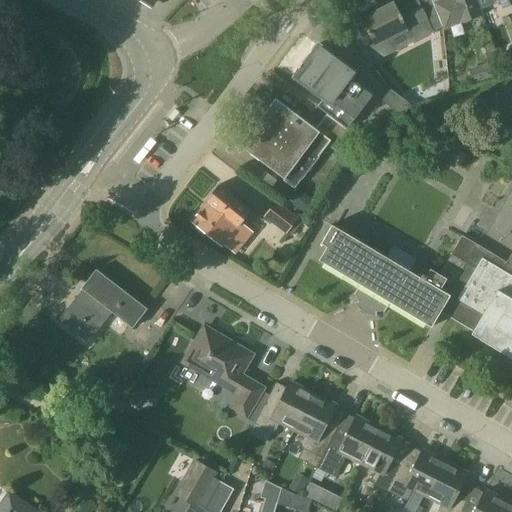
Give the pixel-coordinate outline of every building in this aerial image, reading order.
[(428,20),(417,0),(416,0),(398,10),(394,2),(362,19),(374,43),(404,28),(406,31),(428,20)] [(442,0),(434,3),(444,29),(482,15),(480,10),(478,3),(469,6),(466,0),(442,0)] [(478,3),(480,10),(501,3),(503,9),(511,5),(511,0),(466,0),(469,6),(478,3)] [(316,105),(325,112),(346,128),(371,94),(352,80),(356,74),(315,44),(290,77),(320,99),(316,105)] [(389,107),(379,120),(392,129),(410,104),(389,89),(381,101),(389,107)] [(345,152),(357,136),(346,128),(325,112),(314,127),(274,97),(239,144),(285,179),(283,180),(294,188),(302,178),(303,179),(319,156),(330,141),(345,152)] [(376,151),(392,129),(379,120),(363,141),(376,151)] [(251,230),(241,222),(251,209),(219,183),(205,200),(207,202),(193,219),(222,243),(223,242),(234,251),(251,230)] [(275,203),(263,219),(287,235),(298,220),(275,203)] [(475,270),(487,250),(462,235),(450,254),(438,274),(429,269),(425,276),(420,274),(417,277),(408,271),(416,259),(392,245),(385,257),(331,224),(320,243),(325,246),(317,259),(358,284),(352,294),(353,302),(375,316),(383,312),(388,302),(429,327),(439,311),(448,296),(446,294),(464,263),(475,270)] [(439,311),(471,331),(469,334),(511,360),(511,265),(506,262),(487,250),(475,270),(464,263),(446,294),(448,296),(439,311)] [(111,312),(131,327),(146,308),(95,268),(80,288),(82,289),(58,320),(86,343),(111,312)] [(231,409),(246,417),(263,387),(249,379),(247,382),(238,377),(251,354),(204,326),(183,362),(239,395),(231,409)] [(279,420),(294,428),(311,393),(289,382),(277,405),(266,400),(254,424),(273,433),(279,420)] [(311,393),(294,428),(308,435),(297,458),(316,468),(333,434),(323,429),(335,405),(311,393)] [(343,440),(333,434),(316,468),(335,477),(346,454),(361,462),(378,427),(355,415),(343,440)] [(401,438),(378,427),(361,462),(375,469),(369,481),(387,490),(399,467),(389,462),(401,438)] [(410,473),(399,467),(387,490),(407,500),(412,488),(427,495),(444,460),(422,449),(410,473)] [(216,472),(195,460),(176,493),(197,505),(216,472)] [(468,472),(444,460),(427,495),(441,502),(436,511),(461,511),(466,501),(456,496),(468,472)] [(302,494),(309,479),(296,472),(289,488),(302,494)] [(208,511),(222,511),(235,489),(220,482),(205,510),(208,511)] [(304,494),(336,509),(341,496),(310,482),(304,494)] [(466,501),(461,511),(501,511),(507,501),(484,489),(475,506),(466,501)] [(0,511),(37,511),(9,493),(0,505),(0,511)] [(273,511),(277,502),(265,498),(261,511),(273,511)] [(511,511),(511,503),(507,501),(501,511),(511,511)]
